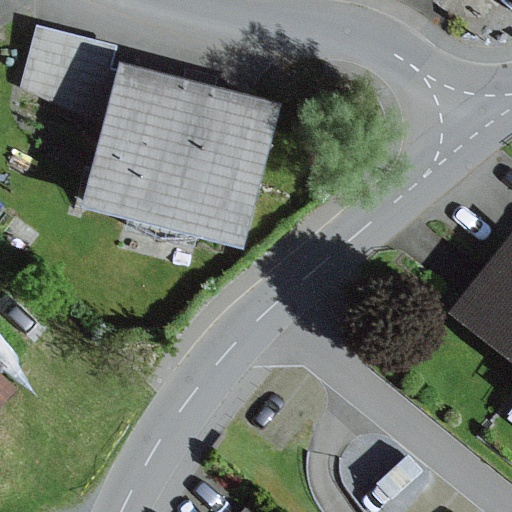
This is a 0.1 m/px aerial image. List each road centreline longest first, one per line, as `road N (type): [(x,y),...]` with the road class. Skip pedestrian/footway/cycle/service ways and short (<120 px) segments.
road 1 (residential): [(466,116),(395,55),(352,33),(154,0)]
road 2 (residential): [(511,510),(270,306)]
road 3 (residential): [(270,306),(427,175),(466,116)]
road 4 (residential): [(121,511),(206,373),(270,306)]
